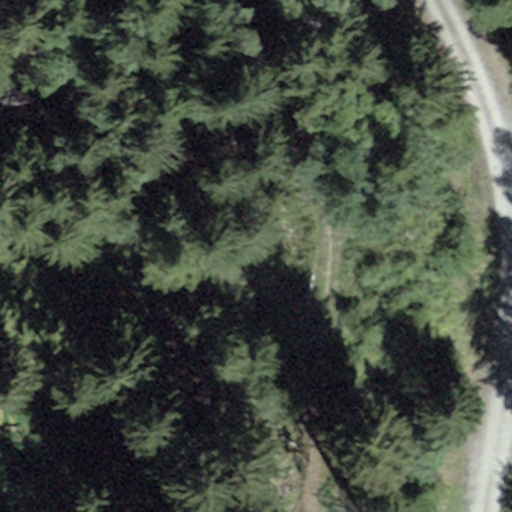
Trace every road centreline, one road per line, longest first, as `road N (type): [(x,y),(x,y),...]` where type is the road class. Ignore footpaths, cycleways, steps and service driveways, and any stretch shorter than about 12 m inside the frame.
road 1 (track): [(511,223),(486,106),(436,0)]
road 2 (track): [(486,511),(511,369)]
